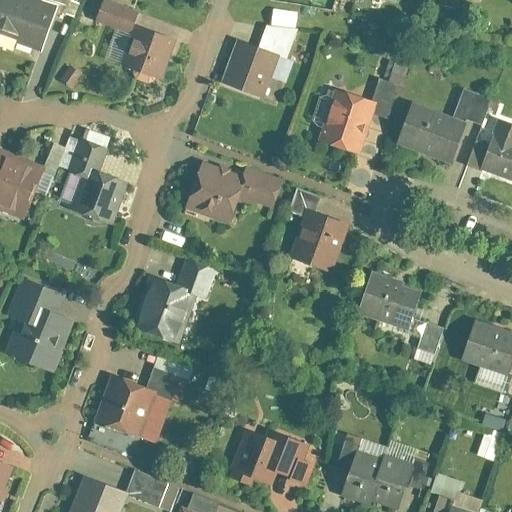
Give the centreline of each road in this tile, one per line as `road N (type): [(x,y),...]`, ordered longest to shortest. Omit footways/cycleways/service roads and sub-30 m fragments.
road 1 (residential): [(177,147),(62,442)]
road 2 (residential): [(511,220),(430,186),(401,187),(386,208),(394,234),(413,250),(511,294)]
road 3 (residential): [(177,147),(86,118),(0,118)]
road 4 (residential): [(231,0),(177,147)]
